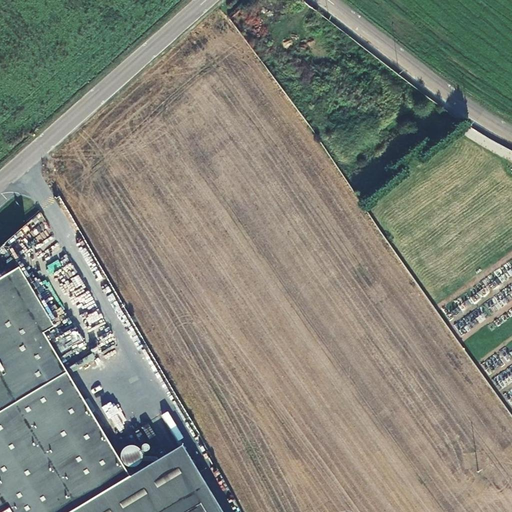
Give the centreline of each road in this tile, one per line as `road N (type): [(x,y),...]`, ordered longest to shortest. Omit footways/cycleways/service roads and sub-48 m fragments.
road 1 (tertiary): [(0,181),(205,0)]
road 2 (residential): [(511,134),(325,0)]
